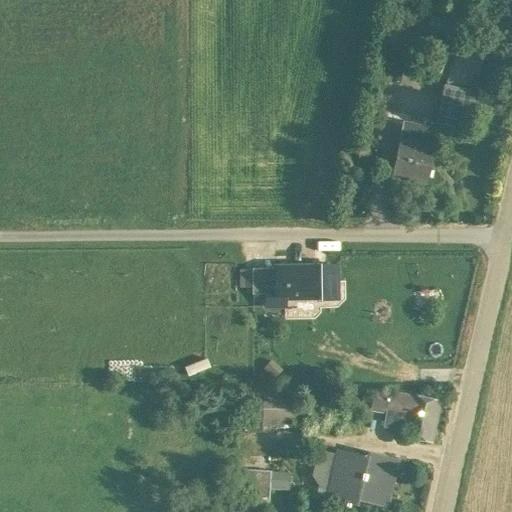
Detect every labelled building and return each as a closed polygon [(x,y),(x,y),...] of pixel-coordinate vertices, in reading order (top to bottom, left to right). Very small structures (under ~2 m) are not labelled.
[(375,77),(387,80),(393,51),(400,52),(406,25),(387,22),(375,77)] [(483,50),(455,44),(447,86),(475,91),(483,50)] [(447,86),(446,85),(437,128),(467,134),(476,91),(475,91),(447,86)] [(438,129),(403,122),(399,140),(413,143),(412,148),(433,152),(438,129)] [(433,152),(412,148),(413,143),(399,140),(391,176),(427,184),(433,152)] [(313,301),(312,267),(275,268),(275,292),(267,292),(267,310),(283,310),(283,302),(313,301)] [(275,292),(275,268),(249,268),(250,292),(267,292),(275,292)] [(37,354),(24,342),(9,359),(23,371),(37,354)] [(244,431),(295,433),(298,388),(246,387),(244,431)] [(390,392),(373,390),(369,411),(385,414),(386,414),(390,392)] [(439,401),(411,395),(411,396),(390,392),(386,414),(385,414),(383,426),(404,430),(402,438),(430,443),(439,401)] [(370,400),(344,398),(343,411),(369,411),(370,400)] [(393,459),(367,452),(366,457),(342,451),(330,501),(357,507),(358,502),(382,507),(393,459)] [(287,490),(288,472),(241,470),(240,498),(268,499),(270,489),(287,490)]
